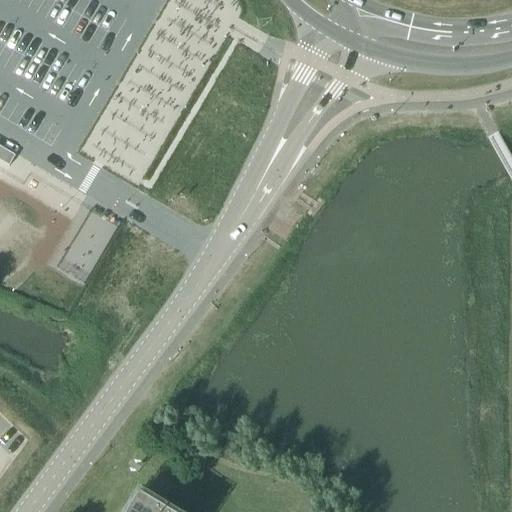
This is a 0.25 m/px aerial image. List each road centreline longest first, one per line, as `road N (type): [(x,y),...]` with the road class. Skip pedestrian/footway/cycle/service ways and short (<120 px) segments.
road 1 (unclassified): [(272,162),(214,260),(28,511)]
road 2 (tertiary): [(365,50),(408,60),(511,51)]
road 3 (unclassified): [(272,162),(312,127),(365,50)]
road 4 (unclassified): [(329,35),(285,112),(272,162)]
road 5 (tertiary): [(511,28),(487,34),(383,16)]
